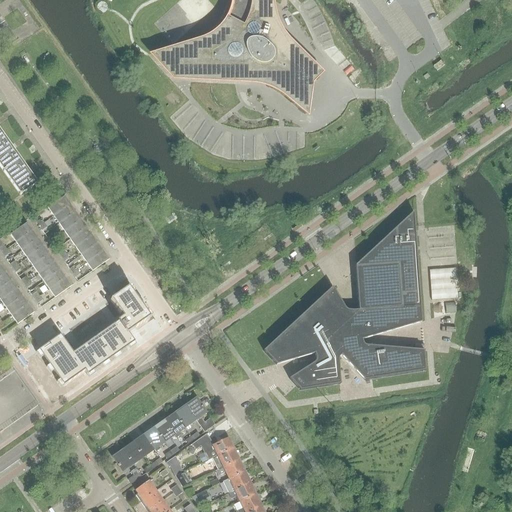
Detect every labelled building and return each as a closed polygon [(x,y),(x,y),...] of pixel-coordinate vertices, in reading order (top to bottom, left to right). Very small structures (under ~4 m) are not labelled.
[(274,92),(277,94),(308,119),(313,85),(323,74),(291,42),(289,40),(287,37),(284,34),(282,31),(281,29),(280,27),(279,26),(278,24),(278,22),(277,20),(276,18),(276,16),(275,14),(275,12),(272,0),(230,0),(230,2),(230,4),(230,5),(229,8),(228,11),(228,13),(226,16),(225,18),(224,20),(223,22),(221,25),(219,27),(218,28),(217,29),(215,31),(213,32),(211,34),(208,35),(206,37),(203,38),(200,39),(148,55),(172,81),(251,85),(253,86),(257,86),(261,87),(263,87),(266,89),(270,90),(272,91),(274,92)] [(317,7),(312,0),(306,0),(301,4),(308,14),(317,7)] [(445,66),(441,61),(433,67),(434,67),(433,67),(435,69),(435,68),(437,71),(445,66)] [(0,170),(32,148),(19,131),(7,139),(10,144),(0,150),(0,170)] [(42,169),(32,175),(42,190),(51,185),(42,169)] [(32,175),(23,180),(32,196),(42,190),(32,175)] [(23,180),(13,186),(23,202),(32,196),(23,180)] [(13,186),(4,191),(13,207),(23,202),(13,186)] [(4,191),(0,193),(0,206),(4,213),(13,207),(4,191)] [(48,208),(53,216),(69,205),(64,197),(48,208)] [(53,216),(59,224),(75,213),(69,205),(53,216)] [(316,388),(340,385),(338,360),(338,359),(338,358),(341,356),(364,381),(425,371),(423,351),(378,347),(365,346),(364,346),(364,345),(363,345),(362,340),(421,323),(421,322),(414,227),(413,212),(356,266),(355,266),(358,311),(356,311),(356,310),(356,309),(355,309),(355,308),(354,308),(353,308),(352,308),(351,308),(350,308),(350,309),(349,309),(349,310),(348,310),(348,311),(347,310),(346,310),(345,309),(343,307),(332,287),(332,288),(263,351),(275,365),(276,365),(314,354),(316,359),(315,361),(314,362),(308,367),(289,379),(295,386),(300,391),(316,388)] [(59,224),(64,232),(80,220),(75,213),(59,224)] [(64,232),(70,240),(86,228),(80,220),(64,232)] [(26,223),(10,235),(16,243),(32,231),(26,223)] [(70,240),(75,248),(92,236),(86,228),(70,240)] [(37,239),(32,231),(16,243),(21,251),(37,239)] [(75,248),(81,256),(97,244),(92,236),(75,248)] [(43,247),(37,239),(21,251),(27,259),(43,247)] [(81,256),(86,263),(103,252),(97,244),(81,256)] [(49,255),(43,247),(27,259),(32,266),(49,255)] [(92,271),(108,260),(103,252),(86,263),(92,271)] [(54,263),(49,255),(32,266),(38,274),(54,263)] [(60,271),(54,263),(38,274),(43,282),(60,271)] [(455,269),(429,271),(431,301),(457,299),(455,269)] [(65,278),(60,271),(43,282),(49,290),(65,278)] [(0,277),(0,289),(11,281),(6,274),(0,277)] [(55,298),(71,286),(65,278),(49,290),(55,298)] [(0,289),(0,300),(0,301),(17,289),(11,281),(0,289)] [(0,301),(6,309),(22,297),(17,289),(0,301)] [(56,338),(38,351),(46,363),(54,375),(63,387),(84,372),(86,376),(98,367),(109,359),(121,351),(133,343),(127,334),(134,329),(148,319),(136,302),(126,289),(109,301),(119,314),(122,312),(127,319),(120,324),(108,333),(96,341),(85,349),(73,357),(75,360),(73,361),(65,350),(56,338)] [(6,309),(11,316),(28,305),(22,297),(6,309)] [(11,316),(17,324),(33,313),(28,305),(11,316)] [(196,399),(186,406),(196,420),(197,423),(204,433),(215,425),(212,421),(211,421),(210,419),(205,423),(200,417),(206,413),(196,399)] [(186,406),(175,413),(185,427),(196,420),(186,406)] [(175,413),(165,421),(177,438),(181,435),(179,432),(185,427),(175,413)] [(154,428),(164,442),(169,439),(172,442),(177,438),(165,421),(154,428)] [(154,428),(144,435),(154,449),(154,450),(156,453),(160,449),(158,446),(164,442),(154,428)] [(197,431),(191,435),(194,440),(200,436),(197,431)] [(208,461),(212,459),(211,459),(233,448),(228,438),(213,445),(210,439),(206,434),(192,444),(196,450),(200,446),(208,461)] [(134,443),(144,457),(154,450),(154,449),(144,435),(134,443)] [(194,440),(191,435),(185,440),(188,444),(194,440)] [(134,443),(123,450),(133,464),(144,457),(134,443)] [(176,446),(170,450),(173,455),(179,450),(176,446)] [(217,470),(239,460),(233,448),(211,459),(212,459),(217,470)] [(123,472),(133,464),(123,450),(113,457),(123,472)] [(173,455),(170,450),(164,454),(167,459),(173,455)] [(239,460),(217,470),(217,471),(215,472),(218,477),(226,473),(229,479),(244,471),(239,460)] [(178,462),(170,468),(175,477),(176,476),(183,473),(178,462)] [(136,468),(131,471),(134,476),(137,473),(141,478),(142,477),(136,468)] [(169,473),(166,469),(159,474),(162,478),(169,473)] [(244,471),(229,479),(232,485),(226,488),(228,493),(250,483),(244,471)] [(128,480),(131,484),(141,478),(137,473),(134,476),(128,480)] [(175,477),(182,488),(184,487),(191,484),(184,473),(183,473),(176,476),(175,477)] [(217,480),(209,483),(212,488),(219,484),(217,480)] [(135,495),(140,502),(156,491),(149,482),(135,491),(137,494),(135,495)] [(237,496),(240,502),(255,494),(250,483),(228,493),(231,499),(237,496)] [(170,490),(173,493),(179,489),(177,485),(170,490)] [(179,489),(173,493),(176,497),(182,493),(179,489)] [(147,507),(149,510),(162,501),(156,491),(140,502),(145,509),(147,507)] [(209,503),(204,491),(191,498),(199,508),(209,503)] [(255,494),(240,502),(243,508),(236,511),(247,511),(261,506),(255,494)] [(167,511),(170,511),(162,501),(149,510),(149,511),(167,511)]
